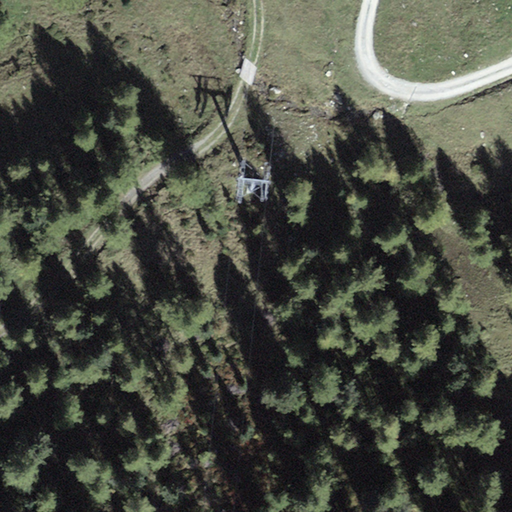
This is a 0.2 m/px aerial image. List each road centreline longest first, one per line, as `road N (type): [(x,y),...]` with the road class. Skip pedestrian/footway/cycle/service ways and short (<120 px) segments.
road 1 (track): [(253,0),(252,61),(230,119),(156,179),(41,308),(0,332)]
road 2 (track): [(371,0),(365,59),(391,87),(427,92),(511,64)]
